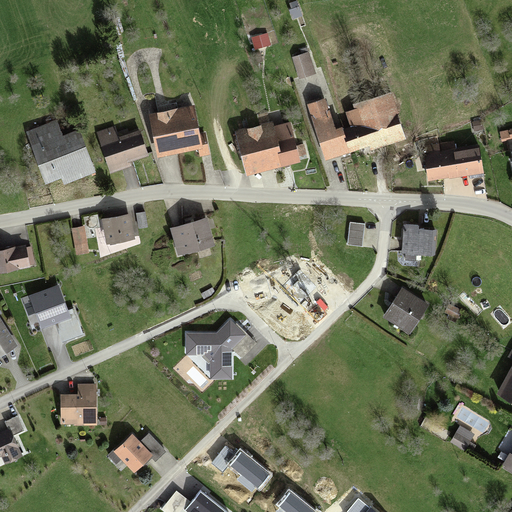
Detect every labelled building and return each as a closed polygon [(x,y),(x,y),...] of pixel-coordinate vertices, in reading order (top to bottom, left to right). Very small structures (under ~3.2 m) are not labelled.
[(309,54),(293,60),(301,79),(317,73),(309,54)] [(354,130),(347,132),(354,151),(368,146),(370,151),(406,138),(390,94),(355,106),(357,112),(349,115),(354,130)] [(327,100),(310,106),(330,160),(354,151),(347,132),(346,129),(339,131),(327,100)] [(195,108),(152,116),(159,156),(195,149),(196,156),(209,154),(205,134),(200,135),(195,108)] [(96,173),(80,131),(64,138),(58,123),(30,134),(48,182),(63,176),(67,184),(96,173)] [(274,125),(237,133),(246,173),(283,165),(278,142),(274,125)] [(114,130),(99,134),(111,172),(130,166),(129,162),(151,156),(143,133),(118,141),(114,130)] [(511,131),(501,134),(504,146),(511,143),(511,131)] [(294,138),(278,142),(283,165),(300,161),(294,138)] [(431,181),(483,172),(479,148),(456,152),(455,144),(426,149),(431,181)] [(145,213),(138,214),(139,227),(146,226),(145,213)] [(131,217),(103,221),(106,244),(134,240),(131,217)] [(208,221),(172,229),(178,255),(214,247),(208,221)] [(351,226),(349,245),(362,247),(364,227),(351,226)] [(407,228),(407,256),(429,256),(428,227),(407,228)] [(84,228),(72,230),(76,254),(88,252),(84,228)] [(26,247),(0,251),(0,272),(30,267),(26,247)] [(31,296),(43,328),(72,317),(60,285),(31,296)] [(403,292),(386,318),(410,334),(427,307),(403,292)] [(216,333),(186,333),(186,354),(204,354),(210,359),(211,378),(232,377),(231,349),(245,335),(229,319),(216,333)] [(0,322),(0,356),(15,346),(0,322)] [(511,374),(501,394),(511,400),(511,374)] [(62,396),(62,419),(96,419),(96,386),(79,386),(79,396),(62,396)] [(10,432),(0,436),(0,454),(2,454),(6,464),(21,457),(10,432)] [(132,434),(112,451),(134,475),(163,450),(149,433),(139,442),(132,434)] [(460,433),(454,444),(464,450),(470,439),(460,433)] [(229,466),(258,489),(270,474),(240,450),(236,455),(226,448),(213,464),(223,473),(229,466)] [(166,511),(183,511),(185,510),(187,511),(228,511),(201,489),(190,502),(176,491),(162,508),(166,511)] [(315,511),(290,491),(278,506),(284,511),(315,511)] [(376,511),(359,497),(346,511),(376,511)]
